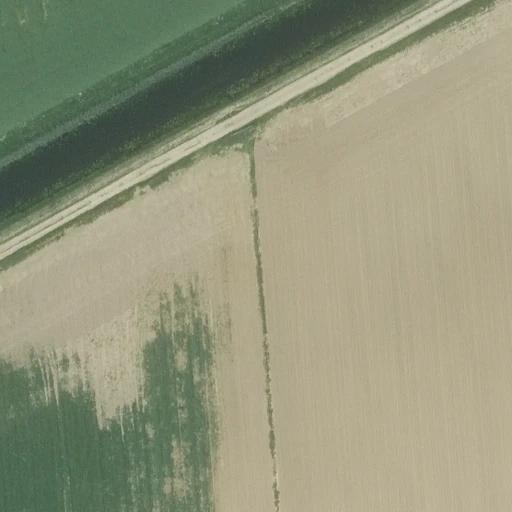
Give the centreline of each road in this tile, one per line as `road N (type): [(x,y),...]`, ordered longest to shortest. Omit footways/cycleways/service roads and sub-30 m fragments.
road 1 (track): [(0,253),(455,0)]
road 2 (track): [(279,0),(0,152)]
